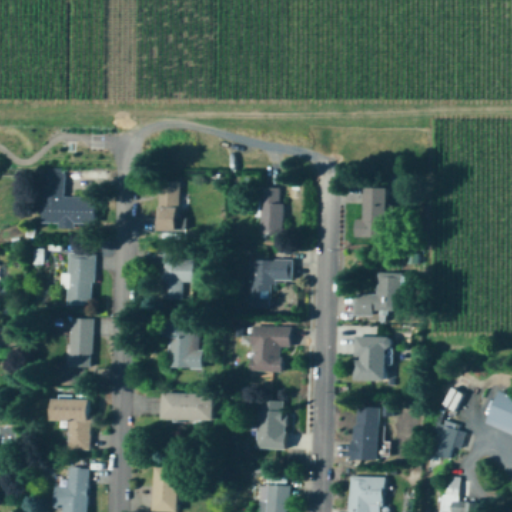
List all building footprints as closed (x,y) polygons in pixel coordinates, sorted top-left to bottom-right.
[(43,223),(96,224),(97,198),(64,198),(64,170),(44,170),(43,223)] [(158,231),(180,231),(180,180),(158,180),(158,231)] [(282,187),(260,187),(260,235),(282,235),(282,187)] [(364,219),(357,219),(357,238),(389,238),(389,188),(364,188),(364,219)] [(95,254),(67,254),(67,289),(67,306),(94,306),(95,254)] [(183,301),(184,281),(192,281),(193,255),(161,254),(159,300),(183,301)] [(271,281),(293,281),(293,260),(246,260),(247,309),(271,309),(271,281)] [(405,273),(378,273),(378,294),(354,294),(354,317),(387,317),(387,312),(405,312),(405,273)] [(70,369),(92,369),(92,319),(70,319),(70,369)] [(204,351),(194,351),(194,320),(161,320),(161,339),(169,339),(169,369),(204,369),(204,351)] [(291,327),(251,326),(250,373),(284,373),(285,348),(290,348),(291,327)] [(391,338),(355,338),(355,382),(391,382),(391,338)] [(466,391),(451,384),(443,402),(458,409),(466,391)] [(511,434),(511,396),(500,392),(488,426),(511,434)] [(214,395),(162,395),(162,421),(214,421),(214,395)] [(91,400),(53,400),(53,423),(68,423),(68,452),(91,452),(91,400)] [(288,402),(258,401),(257,449),(287,450),(288,402)] [(379,461),(380,408),(353,408),(353,461),(379,461)] [(458,430),(439,424),(430,454),(448,459),(458,430)] [(89,511),(89,468),(68,468),(68,487),(55,487),(55,508),(63,508),(63,511),(89,511)] [(179,511),(179,470),(154,470),(154,511),(179,511)] [(349,511),(370,511),(370,507),(385,507),(385,477),(349,477),(349,511)] [(460,511),(460,477),(441,477),(440,511),(460,511)] [(265,511),(289,511),(289,486),(265,486),(265,511)]
